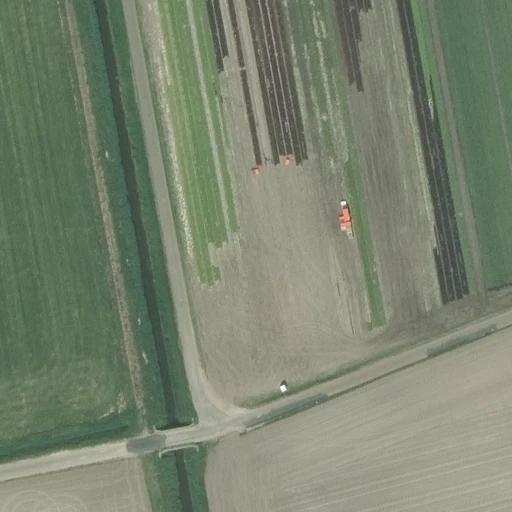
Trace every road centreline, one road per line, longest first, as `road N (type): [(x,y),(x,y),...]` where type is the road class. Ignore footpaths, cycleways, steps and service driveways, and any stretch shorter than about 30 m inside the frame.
road 1 (track): [(147,445),(68,0)]
road 2 (track): [(211,431),(199,409),(126,0)]
road 3 (track): [(511,313),(211,431)]
road 4 (track): [(147,445),(0,474)]
